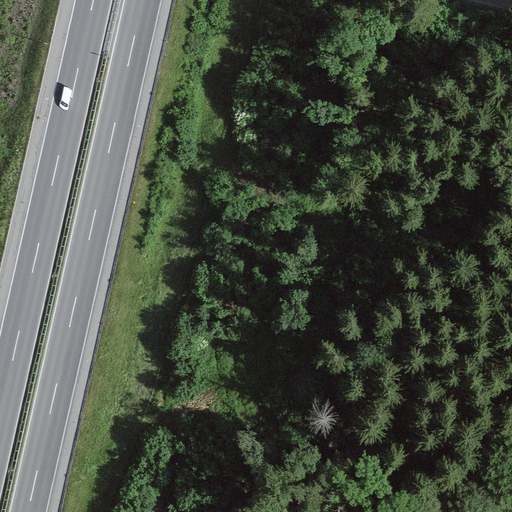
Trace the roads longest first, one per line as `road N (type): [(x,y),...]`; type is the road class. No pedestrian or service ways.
road 1 (motorway): [(27,511),(142,0)]
road 2 (motorway): [(92,0),(0,414)]
